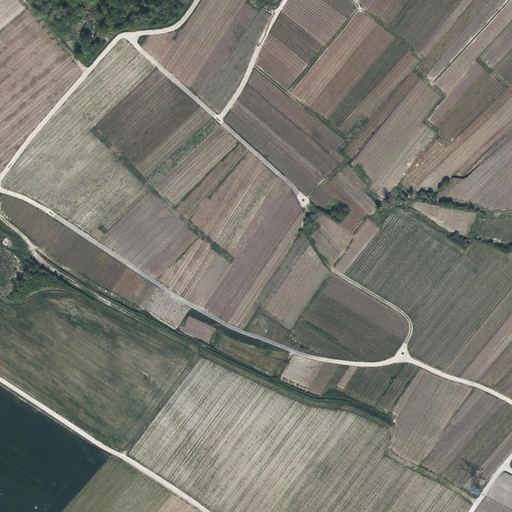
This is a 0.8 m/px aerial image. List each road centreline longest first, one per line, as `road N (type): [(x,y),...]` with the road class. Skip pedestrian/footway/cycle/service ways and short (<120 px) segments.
road 1 (track): [(511,401),(405,355),(371,365),(311,358),(264,340),(177,298),(71,222),(0,188)]
road 2 (track): [(197,0),(172,28),(119,35),(0,176)]
road 3 (track): [(119,35),(303,198)]
road 4 (track): [(0,378),(203,511)]
road 5 (track): [(220,120),(285,0)]
